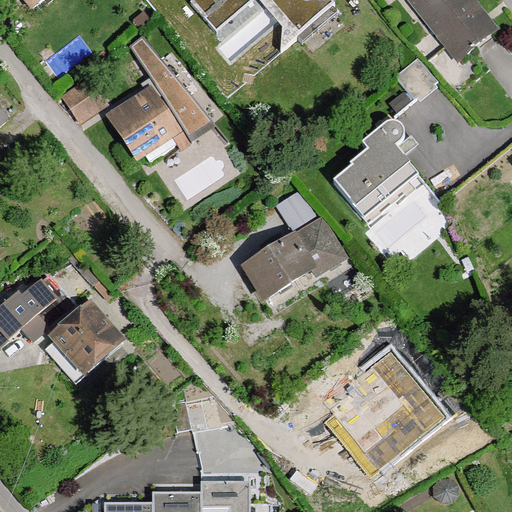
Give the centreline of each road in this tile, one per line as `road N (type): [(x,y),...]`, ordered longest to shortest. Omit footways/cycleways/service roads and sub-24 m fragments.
road 1 (motorway): [(0,199),(195,0)]
road 2 (unknown): [(65,511),(137,474),(202,467)]
